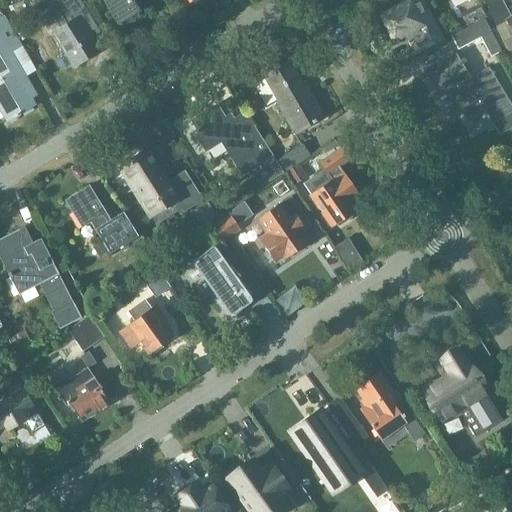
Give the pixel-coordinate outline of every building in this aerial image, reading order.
[(75,18),(77,17),(86,12),(78,0),(45,0),(50,7),(61,0),(62,0),(70,11),(71,10),(75,18)] [(103,0),(119,24),(137,13),(139,17),(149,11),(141,0),(103,0)] [(423,0),(422,1),(421,0),(417,0),(384,17),(396,41),(421,28),(424,35),(431,49),(447,41),(425,0),(423,0)] [(486,6),(483,7),(489,19),(494,30),(507,23),(511,32),(511,16),(511,17),(503,0),(497,0),(486,6)] [(0,11),(4,18),(6,20),(13,16),(15,15),(14,13),(12,7),(0,11)] [(77,17),(75,18),(52,33),(73,67),(99,51),(77,17)] [(0,109),(7,122),(33,107),(29,101),(35,98),(23,77),(9,53),(21,46),(6,20),(4,18),(0,20),(0,109)] [(466,45),(491,32),(493,31),(486,19),(468,28),(466,29),(461,32),(459,33),(466,45)] [(464,21),(457,25),(461,32),(466,29),(468,28),(464,21)] [(472,79),(457,54),(426,73),(448,108),(460,101),(473,122),(487,113),(495,125),(511,114),(511,104),(490,68),(472,79)] [(273,102),(293,136),(323,119),(309,94),(307,95),(288,63),(264,77),(277,100),(273,102)] [(260,166),(265,175),(255,182),(260,189),(283,174),(280,169),(244,112),(226,123),(216,107),(193,122),(198,130),(191,133),(204,153),(220,144),(241,178),(260,166)] [(164,148),(173,163),(181,158),(172,143),(164,148)] [(149,145),(124,161),(154,209),(148,212),(151,217),(153,216),(178,200),(182,208),(184,211),(200,201),(192,189),(181,171),(169,179),(165,171),(158,159),(149,145)] [(284,173),(295,166),(309,156),(301,145),(277,161),(284,173)] [(324,169),(302,185),(310,195),(331,226),(337,223),(338,225),(350,218),(348,215),(354,211),(349,203),(355,199),(349,190),(351,188),(338,168),(350,160),(342,149),(341,150),(328,158),(320,163),(324,169)] [(295,166),(284,173),(284,174),(289,182),(290,183),(302,175),(295,166)] [(65,202),(81,228),(90,223),(94,230),(109,255),(137,237),(122,213),(109,221),(88,187),(65,202)] [(290,197),(257,220),(267,234),(259,240),(275,263),(283,258),(284,259),(310,241),(300,225),(306,221),(290,197)] [(193,212),(202,227),(213,220),(204,205),(193,212)] [(220,244),(240,231),(248,225),(237,209),(216,223),(209,228),(220,244)] [(19,230),(0,240),(0,259),(8,274),(6,275),(17,296),(39,285),(43,283),(56,310),(58,312),(53,314),(60,328),(58,329),(59,330),(81,319),(59,275),(40,240),(33,244),(28,247),(19,230)] [(221,244),(220,245),(230,259),(239,253),(229,238),(221,244)] [(155,256),(146,241),(134,248),(143,263),(155,256)] [(164,275),(193,254),(185,243),(156,264),(164,275)] [(211,248),(193,263),(230,315),(251,300),(251,299),(251,298),(227,264),(215,248),(214,247),(213,247),(212,247),(211,247),(211,248)] [(354,249),(341,257),(348,268),(361,260),(354,249)] [(170,289),(153,265),(138,275),(155,299),(170,289)] [(133,321),(117,333),(129,351),(141,343),(148,354),(170,338),(161,325),(167,321),(156,305),(150,309),(144,300),(126,312),(133,321)] [(68,330),(76,344),(82,353),(103,338),(89,316),(68,330)] [(34,349),(24,331),(9,339),(18,357),(34,349)] [(445,374),(421,389),(424,392),(441,421),(458,411),(467,405),(484,432),(502,421),(486,396),(487,396),(486,394),(458,351),(456,348),(436,360),(445,374)] [(80,358),(88,370),(96,364),(88,353),(80,358)] [(13,376),(25,370),(18,358),(7,365),(13,376)] [(66,377),(52,386),(66,407),(70,405),(82,423),(108,405),(99,391),(101,390),(86,369),(68,381),(66,377)] [(377,376),(358,388),(371,407),(362,414),(380,440),(401,426),(408,435),(413,443),(425,435),(400,400),(402,399),(395,389),(389,394),(377,376)] [(0,430),(5,427),(8,431),(26,421),(31,434),(43,427),(19,385),(6,392),(10,398),(0,403),(0,430)] [(321,414),(293,434),(323,478),(333,492),(359,474),(373,494),(385,486),(351,438),(342,445),(323,417),(321,414)] [(511,448),(511,432),(499,441),(506,452),(511,448)] [(250,511),(278,511),(285,507),(278,499),(287,493),(290,497),(302,489),(281,460),(261,474),(252,462),(227,480),(250,511)] [(511,479),(508,473),(488,486),(494,496),(511,484),(511,479)] [(181,507),(173,511),(230,511),(211,485),(201,493),(195,484),(190,487),(189,487),(190,488),(187,490),(181,494),(180,494),(179,494),(179,495),(175,498),(181,507)]
